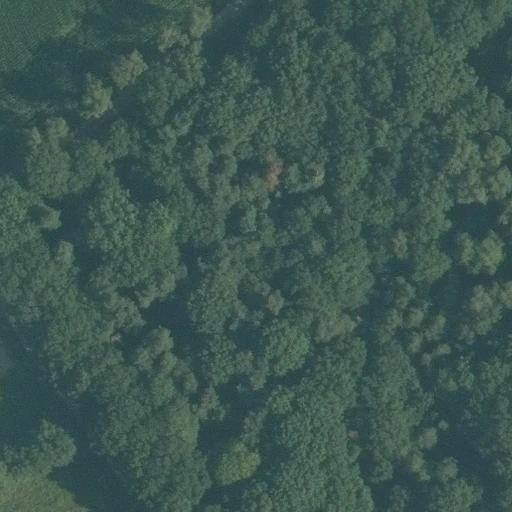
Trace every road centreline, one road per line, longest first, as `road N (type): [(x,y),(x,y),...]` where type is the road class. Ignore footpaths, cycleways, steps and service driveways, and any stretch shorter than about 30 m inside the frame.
road 1 (unclassified): [(363,511),(366,0)]
road 2 (track): [(246,0),(0,186)]
road 3 (unclassified): [(153,511),(0,293)]
